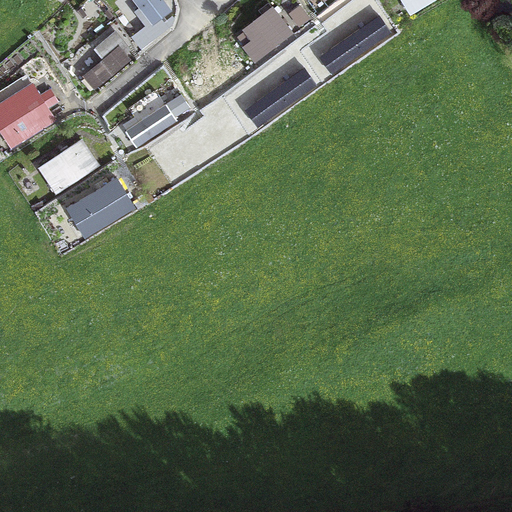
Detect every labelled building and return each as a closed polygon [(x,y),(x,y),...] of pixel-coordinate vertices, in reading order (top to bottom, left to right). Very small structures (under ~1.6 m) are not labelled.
[(170,10),(161,0),(135,0),(154,23),(170,10)] [(403,0),(411,13),(432,0),(403,0)] [(271,7),(244,28),(252,39),(243,46),(253,60),(290,33),(271,7)] [(307,18),(299,7),(291,13),(299,24),(307,18)] [(379,18),(323,57),(333,71),(389,33),(379,18)] [(116,33),(96,49),(105,61),(84,77),(94,89),(135,56),(116,33)] [(304,70),(248,109),(258,123),(314,85),(304,70)] [(30,87),(0,105),(0,126),(9,142),(49,118),(30,87)] [(175,121),(166,106),(128,132),(138,146),(175,121)] [(222,126),(164,163),(174,177),(231,141),(222,126)] [(82,141),(41,166),(55,188),(95,163),(82,141)] [(116,182),(70,210),(86,236),(132,207),(116,182)]
